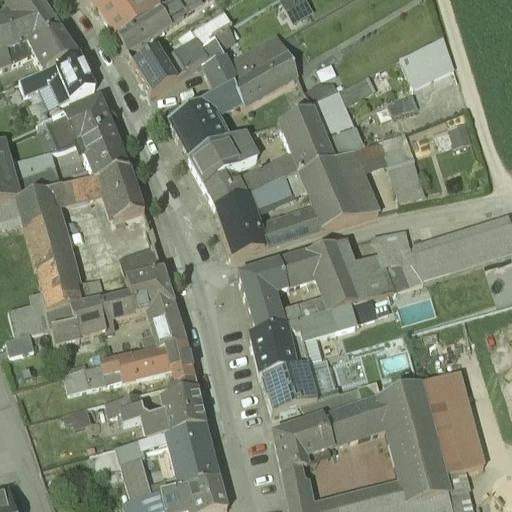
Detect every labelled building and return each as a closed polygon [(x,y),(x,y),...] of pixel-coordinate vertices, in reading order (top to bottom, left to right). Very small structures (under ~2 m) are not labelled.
[(34,47),(59,38),(32,0),(2,0),(0,2),(0,3),(14,21),(32,45),(34,47)] [(86,0),(98,17),(121,0),(86,0)] [(121,0),(98,17),(115,43),(157,17),(145,0),(121,0)] [(294,0),(279,9),(292,33),(313,21),(301,0),(294,0)] [(181,1),(174,6),(179,15),(186,11),(181,1)] [(157,17),(115,43),(124,58),(140,48),(182,20),(179,15),(174,6),(157,17)] [(187,78),(200,70),(205,67),(199,56),(213,48),(211,43),(225,35),(229,32),(216,9),(197,21),(204,32),(192,39),(196,45),(175,57),(187,78)] [(0,57),(32,45),(14,21),(0,25),(0,57)] [(232,46),(225,35),(211,43),(213,48),(217,54),(232,46)] [(35,68),(68,50),(59,38),(34,47),(5,58),(11,70),(31,60),(35,68)] [(240,68),(270,52),(271,54),(280,50),(275,41),(224,68),(226,71),(238,65),(240,68)] [(441,44),(421,55),(431,84),(451,75),(441,44)] [(140,48),(124,58),(127,64),(143,54),(140,48)] [(200,70),(213,102),(277,66),(271,54),(270,52),(240,68),(238,65),(226,71),(224,68),(217,54),(213,48),(199,56),(205,67),(200,70)] [(35,68),(40,79),(47,77),(75,62),(68,50),(35,68)] [(280,50),(271,54),(277,66),(287,61),(280,50)] [(146,59),(130,69),(150,100),(175,85),(156,53),(146,59)] [(143,54),(127,64),(130,69),(146,59),(143,54)] [(398,66),(410,92),(431,84),(421,55),(398,66)] [(11,70),(5,58),(0,59),(0,75),(11,71),(11,70)] [(69,105),(93,94),(77,61),(75,62),(47,77),(52,87),(60,83),(69,105)] [(213,102),(202,108),(211,124),(239,108),(240,111),(295,80),(287,61),(277,66),(213,102)] [(52,87),(47,77),(40,79),(18,89),(23,101),(52,87)] [(336,99),(343,115),(376,99),(368,82),(336,99)] [(289,109),(295,122),(310,116),(309,113),(336,99),(333,94),(322,94),(289,109)] [(80,149),(110,135),(98,105),(50,127),(58,146),(63,157),(80,149)] [(159,116),(166,129),(183,120),(176,106),(159,116)] [(166,129),(180,153),(217,134),(211,124),(202,108),(183,120),(166,129)] [(277,129),(292,163),(300,181),(332,168),(310,116),(295,122),(277,129)] [(58,146),(50,127),(35,134),(43,153),(58,146)] [(471,153),(472,154),(466,133),(449,138),(454,157),(471,153)] [(223,146),(217,134),(180,153),(187,165),(223,146)] [(88,165),(116,149),(110,135),(80,149),(88,165)] [(243,140),(223,146),(187,165),(203,194),(220,185),(257,166),(243,140)] [(402,141),(374,151),(384,175),(411,164),(402,141)] [(8,172),(2,149),(0,150),(0,209),(15,206),(18,205),(8,172)] [(92,187),(98,185),(125,176),(116,149),(88,165),(85,167),(92,187)] [(374,151),(350,160),(360,183),(384,175),(374,151)] [(376,219),(360,183),(350,160),(332,168),(300,181),(265,195),(271,209),(286,202),(285,199),(302,192),(315,220),(268,235),(273,253),(363,224),(376,219)] [(51,161),(8,172),(18,205),(61,194),(51,161)] [(260,179),(227,197),(210,206),(215,215),(245,204),(265,195),(300,181),(292,163),(261,181),(260,179)] [(423,196),(411,164),(384,175),(395,206),(423,196)] [(142,221),(127,175),(125,176),(98,185),(103,200),(113,230),(142,221)] [(77,310),(72,291),(51,214),(87,205),(87,203),(103,200),(98,185),(92,187),(61,194),(18,205),(15,206),(51,337),(73,331),(68,312),(77,310)] [(220,185),(203,194),(210,206),(227,197),(220,185)] [(423,197),(395,206),(399,215),(427,208),(423,197)] [(245,204),(215,215),(220,231),(251,221),(245,204)] [(251,221),(220,231),(233,265),(263,257),(251,221)] [(511,260),(511,239),(507,225),(502,225),(409,257),(410,261),(414,261),(415,260),(424,289),(511,260)] [(410,261),(409,257),(404,237),(373,245),(378,267),(381,266),(382,268),(410,261)] [(333,252),(276,269),(285,297),(314,286),(323,308),(275,323),(279,335),(295,331),(329,320),(356,311),(344,281),(333,252)] [(160,276),(153,254),(119,266),(125,285),(160,276)] [(394,298),(424,289),(415,260),(414,261),(410,261),(382,268),(394,298)] [(344,281),(356,311),(394,298),(382,268),(381,266),(378,267),(344,281)] [(276,269),(236,281),(246,312),(270,304),(269,302),(285,297),(276,269)] [(146,317),(172,309),(160,276),(125,285),(129,299),(134,320),(146,317)] [(98,306),(104,305),(98,284),(85,288),(91,308),(98,306)] [(91,308),(85,288),(72,291),(77,310),(91,308)] [(134,320),(129,299),(104,305),(98,306),(103,327),(134,320)] [(274,320),(270,304),(246,312),(250,327),(274,320)] [(103,327),(98,306),(91,308),(77,310),(68,312),(73,331),(76,347),(105,339),(103,327)] [(151,331),(176,324),(172,309),(146,317),(151,331)] [(275,323),(274,320),(250,327),(255,342),(279,335),(275,323)] [(295,331),(298,341),(300,348),(333,338),(329,320),(295,331)] [(158,355),(183,348),(176,324),(151,331),(154,342),(158,355)] [(279,335),(255,342),(251,343),(256,366),(288,358),(284,344),(290,344),(298,341),(295,331),(279,335)] [(146,358),(158,355),(154,342),(142,346),(146,358)] [(112,368),(127,363),(124,353),(110,358),(106,345),(77,352),(83,376),(112,368)] [(189,373),(183,348),(158,355),(146,358),(131,362),(135,384),(148,383),(171,377),(189,373)] [(292,374),(288,358),(256,366),(260,383),(264,382),(292,374)] [(135,384),(131,362),(127,363),(112,368),(83,376),(62,383),(67,401),(135,384)] [(300,372),(292,374),(264,382),(269,400),(266,401),(272,421),(306,411),(316,408),(315,406),(310,407),(300,372)] [(175,391),(192,386),(189,373),(171,377),(175,391)] [(418,393),(441,481),(457,476),(483,470),(459,382),(418,393)] [(169,403),(196,398),(192,386),(175,391),(166,393),(169,403)] [(312,428),(319,426),(377,406),(372,390),(316,408),(306,411),(312,428)] [(377,406),(319,426),(329,454),(384,436),(399,493),(321,511),(308,511),(307,503),(287,508),(287,511),(467,511),(457,476),(441,481),(417,393),(377,406)] [(168,441),(203,433),(196,398),(169,403),(159,406),(164,427),(168,441)] [(123,430),(143,425),(138,400),(84,414),(88,429),(120,420),(123,430)] [(273,442),(280,477),(298,474),(296,465),(329,454),(319,426),(312,428),(273,442)] [(165,442),(168,441),(164,427),(150,431),(153,445),(165,442)] [(179,497),(218,487),(203,433),(168,441),(165,442),(175,483),(179,497)] [(119,471),(139,466),(144,465),(140,454),(145,453),(143,447),(115,455),(119,471)] [(131,509),(150,504),(139,466),(119,471),(131,509)] [(298,474),(280,477),(283,493),(303,489),(298,474)] [(169,499),(179,497),(175,483),(166,486),(169,499)] [(224,511),(218,487),(179,497),(169,499),(159,502),(162,511),(224,511)] [(283,493),(287,508),(307,503),(303,489),(283,493)] [(0,502),(0,511),(8,511),(6,501),(0,502)] [(162,511),(159,502),(150,504),(131,509),(123,511),(122,511),(162,511)]
